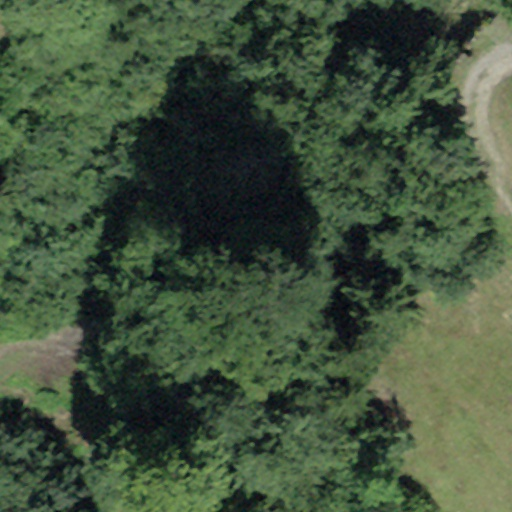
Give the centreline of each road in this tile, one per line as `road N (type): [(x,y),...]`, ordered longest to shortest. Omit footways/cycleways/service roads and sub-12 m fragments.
road 1 (track): [(0,383),(94,418),(155,511)]
road 2 (track): [(511,184),(494,155),(485,103),(511,70)]
